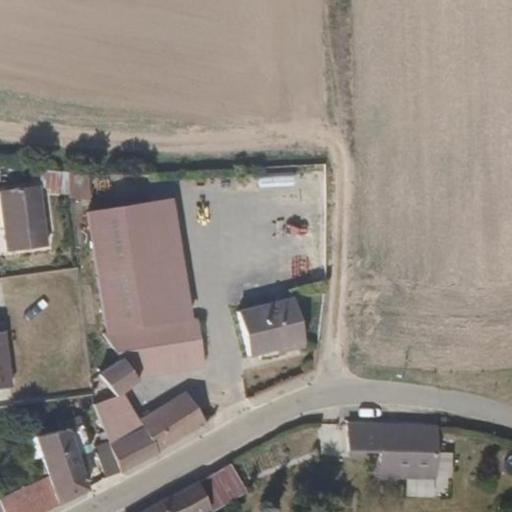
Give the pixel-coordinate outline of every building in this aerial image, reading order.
[(67,194),(86,196),(88,178),(69,176),(67,194)] [(0,234),(5,261),(48,253),(34,178),(0,183),(0,234)] [(172,312),(162,192),(92,199),(104,316),(96,317),(113,343),(121,354),(199,347),(197,310),(172,312)] [(0,334),(26,330),(19,294),(0,297),(0,334)] [(243,354),(299,351),(295,305),(239,308),(243,354)] [(121,354),(113,343),(92,358),(109,384),(131,369),(121,354)] [(150,439),(142,443),(137,434),(107,387),(91,397),(135,473),(161,456),(150,439)] [(204,393),(137,434),(142,443),(150,439),(161,456),(220,418),(204,393)] [(74,427),(70,414),(61,418),(67,431),(42,443),(62,480),(16,506),(10,494),(0,499),(0,511),(58,511),(100,491),(82,447),(74,427)] [(93,442),(84,423),(74,427),(82,447),(93,442)] [(395,472),(448,472),(451,423),(368,424),(369,452),(395,452),(395,472)] [(105,475),(119,467),(105,442),(92,450),(105,475)] [(191,490),(199,511),(223,496),(230,508),(265,486),(247,455),(191,490)] [(196,511),(199,511),(191,490),(154,511),(196,511)]
